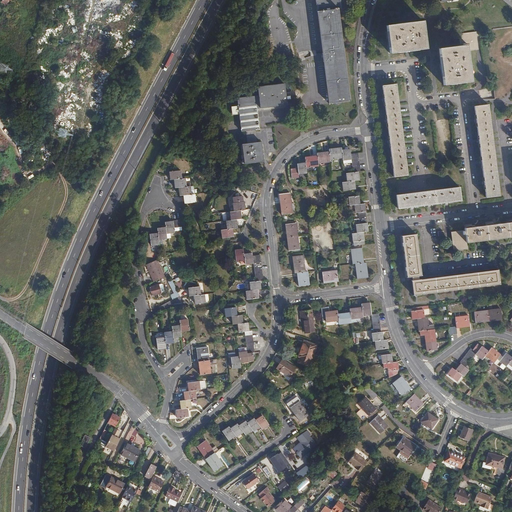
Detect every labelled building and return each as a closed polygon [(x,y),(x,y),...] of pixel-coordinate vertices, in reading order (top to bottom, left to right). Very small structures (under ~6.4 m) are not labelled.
[(341,9),(340,0),(315,0),(329,104),(351,101),(339,9),(341,9)] [(424,21),(388,24),(390,51),(427,46),(424,21)] [(461,45),(439,48),(444,84),(471,81),(468,49),(479,48),(477,31),(459,33),(461,45)] [(244,129),(246,143),(256,141),(254,128),(259,128),(257,108),(287,105),(284,83),(257,86),(258,94),(237,96),(237,104),(231,105),(231,113),(238,113),(240,130),(244,129)] [(398,84),(382,85),(392,176),(409,174),(398,84)] [(490,104),(475,105),(487,197),(501,196),(490,104)] [(246,143),(241,144),(244,163),(262,160),(260,141),(256,141),(246,143)] [(342,182),(343,191),(355,189),(354,181),(359,180),(358,172),(360,171),(358,153),(351,154),(351,149),(342,150),(342,148),(329,149),(330,152),(317,153),(318,156),(305,158),(306,163),(298,164),(299,168),(292,170),(293,178),(300,178),(299,174),(307,173),(307,167),(319,166),(319,163),(331,162),(331,159),(343,157),(344,160),(352,159),(353,172),(346,173),(347,182),(342,182)] [(182,170),(171,171),(172,179),(176,179),(182,178),(182,170)] [(182,178),(176,179),(177,187),(181,187),(187,186),(187,178),(182,178)] [(187,186),(181,187),(181,195),(185,195),(192,194),(191,186),(187,186)] [(460,186),(397,194),(398,208),(462,200),(460,186)] [(289,191),(278,192),(281,213),(292,212),(291,209),(294,209),(293,202),(290,202),(289,191)] [(192,194),(185,195),(186,203),(197,202),(196,194),(192,194)] [(363,232),(368,231),(364,203),(359,204),(359,196),(349,197),(350,205),(355,205),(356,213),(358,213),(359,224),(356,224),(357,232),(352,233),(353,241),(364,240),(363,232)] [(233,204),(234,212),(240,211),(245,211),(244,203),(243,202),(242,197),(233,198),(233,204)] [(230,212),(231,221),(236,220),(241,220),(240,211),(234,212),(230,212)] [(175,221),(175,227),(187,226),(186,218),(174,220),(175,221)] [(226,221),(227,230),(232,229),(237,229),(236,220),(231,221),(226,221)] [(166,227),(167,233),(176,232),(175,227),(175,221),(166,222),(166,227)] [(296,221),(285,223),(288,249),(299,248),(296,221)] [(465,231),(451,233),(454,251),(467,249),(467,243),(511,237),(511,222),(464,229),(465,231)] [(158,228),(159,233),(159,239),(168,238),(167,233),(166,227),(158,228)] [(227,230),(221,231),(222,239),(233,238),(232,229),(227,230)] [(159,233),(151,234),(152,245),(160,244),(159,239),(159,233)] [(417,235),(402,237),(407,278),(422,276),(417,235)] [(356,263),(358,278),(368,277),(366,262),(364,262),(362,248),(351,249),(353,263),(356,263)] [(245,261),(244,255),(243,250),(235,251),(236,262),(245,261)] [(245,265),(253,264),(252,257),(252,254),(244,255),(245,261),(245,265)] [(253,264),(255,281),(259,281),(263,280),(260,256),(252,257),(253,264)] [(303,258),(293,259),(295,272),(297,272),(299,285),(309,284),(308,271),(305,271),(303,258)] [(165,277),(158,259),(147,264),(154,282),(165,277)] [(337,270),(323,272),(324,282),(338,280),(337,270)] [(499,270),(412,281),(413,295),(501,285),(499,270)] [(175,293),(171,295),(173,299),(180,295),(171,281),(169,282),(175,293)] [(249,282),(250,290),(257,290),(260,289),(259,281),(255,281),(249,282)] [(159,284),(149,287),(152,296),(161,293),(159,284)] [(194,297),(200,296),(199,288),(188,290),(189,298),(194,297)] [(250,290),(246,291),(247,304),(258,302),(257,290),(250,290)] [(200,296),(194,297),(195,305),(206,304),(205,295),(200,296)] [(362,316),(370,315),(369,303),(361,304),(361,308),(345,310),(345,314),(337,315),(337,311),(328,312),(328,308),(321,308),(322,321),(325,321),(325,322),(338,321),(338,325),(346,324),(347,326),(351,326),(350,320),(363,318),(362,316)] [(426,335),(428,351),(437,350),(435,329),(430,330),(428,317),(425,318),(424,309),(430,308),(430,305),(413,307),(413,309),(413,311),(413,319),(418,319),(420,331),(421,331),(421,335),(426,335)] [(230,316),(236,316),(235,307),(224,309),(225,317),(230,316)] [(501,309),(476,312),(477,323),(502,320),(501,309)] [(311,310),(299,311),(300,322),(303,321),(304,334),(314,333),(311,310)] [(378,314),(370,315),(373,333),(371,333),(372,342),(374,341),(375,349),(387,348),(386,340),(383,340),(382,332),(380,332),(378,314)] [(237,324),(242,323),(241,315),(236,316),(230,316),(231,325),(237,324)] [(457,325),(449,326),(450,333),(458,332),(457,328),(471,326),(470,316),(456,317),(457,325)] [(180,321),(181,326),(182,331),(190,330),(189,320),(180,321)] [(244,332),(248,331),(247,323),(242,323),(237,324),(238,333),(244,332)] [(174,332),(175,342),(181,341),(180,336),(182,336),(182,331),(181,326),(173,326),(174,332)] [(239,356),(240,363),(254,361),(253,353),(255,353),(252,331),(248,331),(244,332),(247,352),(239,353),(239,356)] [(164,333),(165,337),(166,343),(175,342),(174,332),(164,333)] [(165,337),(157,338),(158,349),(166,348),(166,343),(165,337)] [(300,356),(298,362),(307,366),(309,360),(310,361),(316,346),(304,341),(299,356),(300,356)] [(454,368),(449,375),(458,382),(463,375),(464,376),(469,369),(466,367),(476,354),(483,359),(486,356),(495,362),(501,354),(492,347),(489,351),(478,343),(473,350),(471,348),(460,362),(461,363),(456,370),(454,368)] [(208,348),(198,349),(201,376),(211,375),(208,348)] [(391,354),(381,355),(382,364),(387,363),(389,374),(397,373),(397,370),(398,370),(397,362),(392,362),(391,354)] [(511,358),(506,354),(499,362),(506,367),(508,364),(511,367),(511,358)] [(239,356),(231,357),(232,368),(240,367),(240,363),(239,356)] [(282,358),(276,367),(289,376),(295,368),(282,358)] [(401,376),(392,382),(401,394),(409,387),(401,376)] [(207,382),(190,384),(190,392),(196,391),(208,390),(207,382)] [(197,400),(196,391),(190,392),(186,393),(186,401),(192,401),(197,400)] [(414,393),(402,404),(405,407),(409,404),(415,411),(423,403),(414,393)] [(295,394),(285,401),(288,405),(298,419),(307,413),(297,399),(298,398),(295,394)] [(366,397),(359,403),(369,414),(376,408),(366,397)] [(193,409),(192,401),(186,401),(182,402),(183,410),(189,410),(193,409)] [(190,418),(189,410),(183,410),(178,411),(179,419),(190,418)] [(428,411),(421,420),(430,428),(437,419),(428,411)] [(112,412),(107,421),(115,425),(120,417),(112,412)] [(260,413),(254,418),(258,424),(260,427),(267,422),(260,413)] [(378,414),(371,421),(381,433),(389,426),(378,414)] [(252,416),(245,421),(250,428),(251,429),(258,424),(254,418),(252,416)] [(244,419),(237,424),(242,430),(243,433),(250,428),(245,421),(244,419)] [(111,434),(103,448),(107,450),(109,446),(114,449),(117,443),(112,441),(114,436),(113,435),(114,434),(116,435),(123,422),(119,420),(112,434),(111,434)] [(236,422),(229,427),(234,434),(235,436),(242,430),(237,424),(236,422)] [(473,427),(465,424),(464,428),(461,427),(458,436),(469,440),(473,427)] [(227,425),(220,430),(227,439),(234,434),(229,427),(227,425)] [(301,440),(293,446),(299,456),(316,445),(309,435),(310,435),(306,428),(297,435),(301,440)] [(87,430),(81,440),(87,442),(92,432),(87,430)] [(396,446),(401,449),(402,448),(410,454),(417,445),(404,436),(396,446)] [(204,439),(195,445),(213,470),(222,464),(204,439)] [(140,448),(126,441),(121,452),(135,459),(140,448)] [(465,456),(449,450),(445,460),(461,466),(465,456)] [(279,451),(269,459),(278,471),(288,464),(279,451)] [(356,467),(360,470),(368,460),(355,451),(349,460),(349,461),(353,463),(357,465),(356,467)] [(503,456),(487,452),(485,460),(483,459),(482,465),(496,469),(496,466),(501,467),(503,456)] [(151,463),(145,475),(150,478),(156,466),(151,463)] [(375,468),(368,478),(376,483),(382,472),(375,468)] [(254,472),(243,479),(249,487),(259,480),(254,472)] [(105,474),(100,484),(105,487),(106,485),(119,492),(124,482),(111,475),(110,477),(105,474)] [(154,474),(149,485),(159,490),(165,480),(154,474)] [(285,480),(277,487),(283,493),(291,487),(285,480)] [(127,484),(121,495),(132,501),(134,497),(137,489),(127,484)] [(170,485),(166,494),(171,496),(168,501),(175,505),(182,491),(175,488),(176,486),(172,484),(171,486),(170,485)] [(262,496),(261,497),(268,506),(276,499),(269,490),(270,489),(267,486),(259,493),(262,496)] [(458,487),(452,500),(457,502),(458,500),(467,505),(471,494),(462,490),(462,489),(458,487)] [(138,488),(137,489),(134,497),(136,498),(139,494),(140,495),(143,491),(138,488)] [(357,499),(364,503),(369,494),(362,490),(357,499)] [(478,492),(474,501),(480,504),(480,506),(487,509),(492,497),(482,493),(478,492)] [(434,500),(428,496),(424,503),(425,504),(423,507),(426,509),(426,510),(428,511),(439,511),(443,507),(433,501),(434,500)] [(278,510),(279,511),(286,511),(290,508),(292,506),(284,497),(275,506),(279,510),(278,510)] [(339,499),(332,508),(337,511),(340,511),(346,504),(339,499)]
